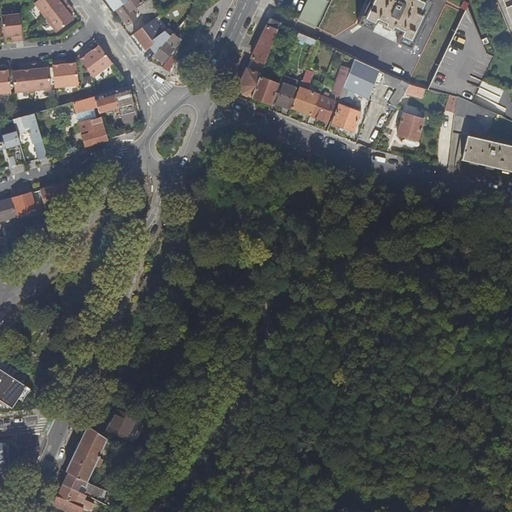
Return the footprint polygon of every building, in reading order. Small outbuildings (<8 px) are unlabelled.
[(38,0),(34,3),(45,17),(56,33),(73,20),(69,15),(67,12),(71,9),(64,0),(38,0)] [(129,0),(115,11),(126,26),(136,18),(132,13),(131,11),(135,8),(141,3),(138,0),(129,0)] [(314,27),(327,2),(322,0),(306,0),(297,20),(314,27)] [(431,5),(421,0),(369,0),(356,26),(368,31),(374,21),(384,25),(381,31),(388,34),(391,29),(401,33),(396,44),(409,50),(431,5)] [(462,10),(428,88),(457,96),(462,98),(472,103),(493,56),(486,52),(482,44),(488,41),(486,36),(479,39),(464,6),(465,3),(461,0),(457,7),(462,10)] [(511,0),(501,0),(505,8),(511,5),(511,0)] [(3,38),(9,37),(13,37),(14,42),(22,41),(21,36),(21,30),(19,15),(1,17),(3,38)] [(177,29),(181,24),(175,18),(170,23),(177,29)] [(264,64),(279,25),(280,23),(270,19),(251,59),(255,60),(264,64)] [(155,25),(152,20),(133,35),(145,50),(149,47),(156,53),(166,41),(160,35),(159,35),(153,26),(155,25)] [(170,23),(160,35),(166,41),(172,34),(177,29),(170,23)] [(314,47),(317,42),(298,33),(296,39),(314,47)] [(166,41),(156,53),(153,56),(162,63),(178,45),(176,43),(179,40),(172,34),(166,41)] [(410,84),(413,69),(358,44),(357,46),(333,35),(327,47),(354,59),(378,70),(402,81),(410,84)] [(92,78),(111,64),(98,46),(90,52),(85,55),(83,52),(77,57),(92,78)] [(170,72),(175,60),(171,57),(165,65),(162,69),(170,72)] [(367,98),(378,70),(354,59),(351,68),(348,76),(343,87),(349,90),(355,93),(367,98)] [(241,94),(251,98),(260,75),(264,64),(255,60),(250,71),(246,69),(237,86),(241,94)] [(60,67),(60,63),(52,63),(52,68),(54,89),(78,87),(76,65),(65,66),(60,67)] [(22,71),(19,71),(12,72),(14,95),(31,93),(50,91),(49,68),(42,69),(38,70),(37,65),(22,66),(22,71)] [(348,76),(351,68),(343,65),(340,73),(348,76)] [(310,116),(318,96),(305,91),(312,72),(306,69),(301,83),(291,108),(300,112),(304,113),(310,116)] [(0,95),(10,94),(8,72),(0,72),(0,95)] [(331,94),(339,97),(343,87),(348,76),(340,73),(339,73),(331,94)] [(270,105),(271,101),(278,85),(268,81),(268,79),(260,75),(251,98),(270,105)] [(291,108),(301,83),(281,75),(278,85),(271,101),(291,108)] [(409,85),(410,84),(402,81),(388,104),(395,108),(403,94),(409,85)] [(424,89),(409,85),(403,94),(406,95),(421,99),(424,89)] [(132,103),(128,86),(113,91),(118,107),(132,103)] [(339,97),(337,104),(338,105),(331,123),(353,131),(360,113),(353,110),(343,106),(345,100),(349,90),(343,87),(339,97)] [(387,100),(391,91),(383,88),(379,97),(387,100)] [(351,103),(355,93),(349,90),(345,100),(351,103)] [(97,108),(98,113),(115,108),(118,107),(113,91),(101,95),(102,96),(98,98),(99,100),(95,101),(97,108)] [(322,98),(318,96),(310,116),(307,124),(314,127),(317,118),(327,122),(334,103),(327,100),(329,95),(324,93),(322,98)] [(457,99),(457,98),(448,96),(445,110),(455,112),(457,99)] [(494,117),(497,114),(472,103),(462,98),(457,96),(457,98),(457,99),(455,112),(454,115),(474,118),(476,112),(494,117)] [(93,97),(72,103),(75,114),(97,108),(95,101),(93,97)] [(119,110),(122,123),(136,119),(133,106),(119,110)] [(109,128),(115,126),(112,113),(111,112),(106,114),(106,115),(109,128)] [(30,135),(38,160),(47,158),(40,134),(33,115),(14,120),(12,121),(15,131),(16,135),(24,132),(23,128),(25,128),(29,126),(32,135),(30,135)] [(417,141),(423,120),(402,115),(396,135),(417,141)] [(78,124),(85,147),(106,141),(99,118),(78,124)] [(16,135),(15,131),(3,135),(7,149),(19,145),(16,135)] [(511,145),(452,131),(449,156),(511,171),(511,145)] [(210,180),(222,184),(221,179),(219,179),(216,178),(217,174),(215,173),(215,170),(207,167),(204,177),(210,180)] [(222,202),(227,203),(222,184),(210,180),(206,193),(223,199),(222,202)] [(70,182),(40,191),(44,207),(56,204),(73,194),(71,189),(72,189),(70,182)] [(33,204),(30,193),(12,199),(17,217),(35,212),(39,211),(37,203),(33,204)] [(0,221),(16,217),(11,199),(0,201),(0,221)] [(219,220),(220,215),(223,205),(216,202),(212,218),(219,220)] [(219,220),(232,224),(231,219),(220,215),(219,220)] [(0,237),(6,238),(10,238),(7,229),(2,230),(0,225),(0,237)] [(24,244),(32,236),(27,232),(22,237),(24,244)] [(243,283),(243,275),(225,268),(228,260),(211,254),(206,270),(243,283)] [(11,351),(6,357),(15,364),(20,357),(11,351)] [(24,360),(20,365),(27,370),(31,365),(24,360)] [(26,387),(0,369),(0,400),(12,408),(26,387)] [(126,441),(136,421),(117,412),(107,432),(126,441)] [(110,442),(93,430),(88,427),(78,448),(66,473),(68,474),(86,483),(93,466),(97,458),(103,446),(108,448),(110,442)] [(4,469),(15,474),(22,460),(19,448),(12,443),(2,444),(4,469)] [(102,460),(97,458),(93,466),(98,468),(102,460)] [(0,472),(0,486),(6,474),(14,477),(15,474),(4,469),(0,472)] [(68,474),(63,486),(76,493),(80,486),(83,487),(86,492),(98,498),(102,491),(86,483),(68,474)] [(76,493),(63,486),(57,497),(87,511),(89,511),(94,501),(92,500),(89,507),(75,501),(77,497),(85,501),(87,498),(76,493)] [(57,497),(50,493),(47,501),(54,504),(57,497)] [(87,511),(57,497),(54,504),(53,506),(65,511),(87,511)]
